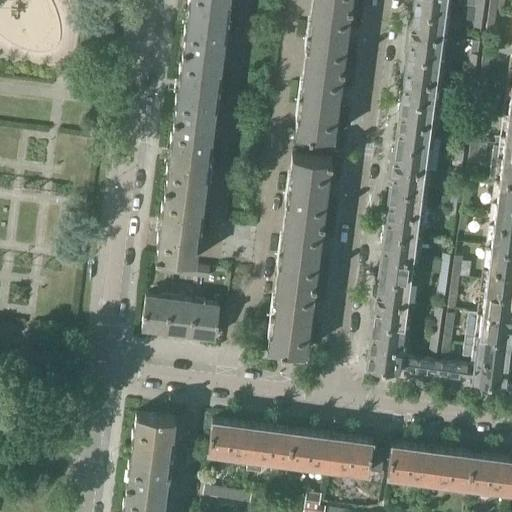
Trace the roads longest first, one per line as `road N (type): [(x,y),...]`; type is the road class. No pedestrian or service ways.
road 1 (residential): [(332,397),(385,0)]
road 2 (residential): [(102,368),(149,0)]
road 3 (residential): [(102,368),(332,397)]
road 4 (residential): [(332,397),(511,420)]
road 5 (residential): [(84,511),(102,368)]
